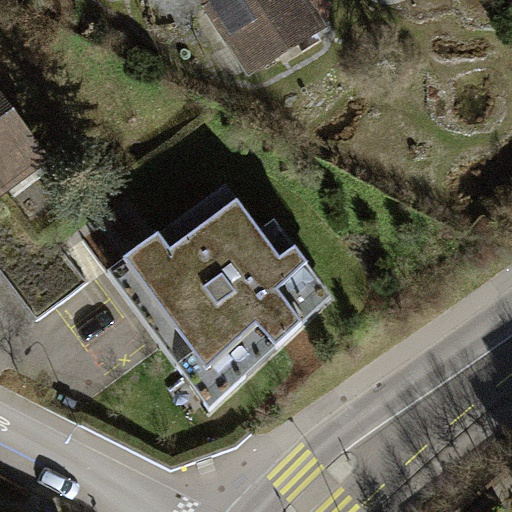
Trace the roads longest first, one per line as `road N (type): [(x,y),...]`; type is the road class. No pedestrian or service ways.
road 1 (tertiary): [(511,331),(293,511)]
road 2 (residential): [(0,439),(141,511)]
